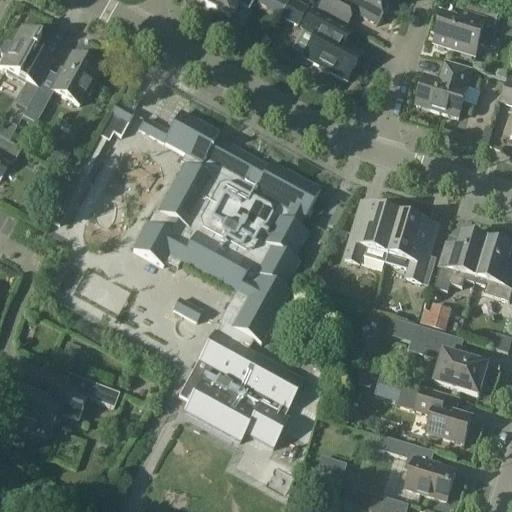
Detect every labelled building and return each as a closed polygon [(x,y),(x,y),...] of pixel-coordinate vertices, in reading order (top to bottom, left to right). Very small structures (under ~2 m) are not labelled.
[(195,0),(195,2),(229,21),(237,6),(248,12),(255,0),(195,0)] [(261,0),(258,7),(265,11),(270,0),(261,0)] [(381,0),(342,0),(343,0),(341,0),(323,0),(316,13),(346,30),(354,16),(376,28),(389,4),(381,0)] [(291,3),(280,22),(296,31),(306,12),(291,3)] [(459,25),(443,20),(434,49),(474,61),(478,48),(491,52),(496,36),(493,35),(499,17),(477,11),(474,21),(461,17),(459,25)] [(331,40),(338,27),(311,13),(300,33),(314,41),(302,62),(345,85),(361,56),(331,40)] [(0,57),(0,58),(4,60),(0,66),(0,72),(17,82),(37,93),(40,88),(54,62),(34,51),(39,41),(20,30),(10,48),(7,46),(3,47),(0,52),(0,57)] [(71,58),(63,73),(52,94),(53,95),(78,109),(98,73),(71,58)] [(442,66),(437,83),(425,80),(416,109),(457,122),(472,75),(442,66)] [(511,84),(507,83),(500,107),(511,110),(511,84)] [(40,88),(37,93),(22,120),(35,128),(53,95),(52,94),(40,88)] [(134,118),(116,108),(103,131),(120,141),(134,118)] [(154,214),(132,255),(162,271),(165,267),(176,273),(180,266),(235,296),(219,326),(221,327),(215,337),(213,336),(178,400),(188,406),(183,415),(185,416),(240,446),(245,437),(273,453),(289,423),(284,420),(303,385),(236,348),(241,338),(260,348),(274,323),(289,296),(284,293),(299,266),(293,263),(308,237),(298,232),(302,224),(303,224),(320,194),(270,167),(267,171),(216,143),(218,138),(179,117),(168,137),(144,124),(138,134),(184,159),(180,167),(184,169),(158,216),(154,214)] [(4,127),(0,133),(0,140),(8,145),(16,130),(8,126),(4,127)] [(0,141),(0,166),(2,163),(12,169),(21,153),(0,141)] [(70,158),(62,154),(55,168),(63,171),(70,158)] [(361,207),(344,265),(360,270),(363,259),(385,266),(399,218),(361,207)] [(437,230),(399,218),(385,266),(407,272),(403,283),(420,288),(437,230)] [(440,271),(434,292),(447,295),(449,287),(461,291),(463,283),(474,286),(487,245),(463,238),(459,253),(447,249),(440,271)] [(487,245),(474,286),(485,289),(483,297),(509,305),(511,293),(511,267),(507,266),(511,252),(487,245)] [(300,298),(296,311),(310,315),(314,302),(300,298)] [(423,313),(420,326),(445,333),(450,312),(432,307),(430,315),(423,313)] [(294,314),(290,322),(302,327),(306,319),(294,314)] [(443,356),(448,339),(416,330),(410,347),(425,352),(423,360),(441,365),(434,387),(478,400),(487,369),(443,356)] [(67,345),(63,353),(77,358),(80,350),(67,345)] [(402,385),(395,409),(415,415),(422,391),(402,385)] [(119,397),(95,388),(90,402),(113,411),(119,397)] [(86,401),(62,391),(60,391),(55,404),(20,390),(8,420),(28,428),(26,433),(47,442),(53,425),(58,427),(61,419),(76,425),(86,401)] [(422,391),(415,415),(433,420),(427,438),(463,449),(471,421),(455,416),(444,413),(448,399),(422,391)] [(378,454),(382,440),(368,436),(364,450),(378,454)] [(411,449),(382,440),(378,454),(406,463),(411,449)] [(441,456),(439,465),(462,472),(464,463),(441,456)] [(325,482),(331,463),(320,460),(314,479),(325,482)] [(455,476),(415,464),(411,476),(406,494),(445,506),(455,476)] [(381,511),(383,506),(372,502),(368,511),(381,511)] [(406,511),(408,509),(384,502),(383,506),(381,511),(406,511)]
